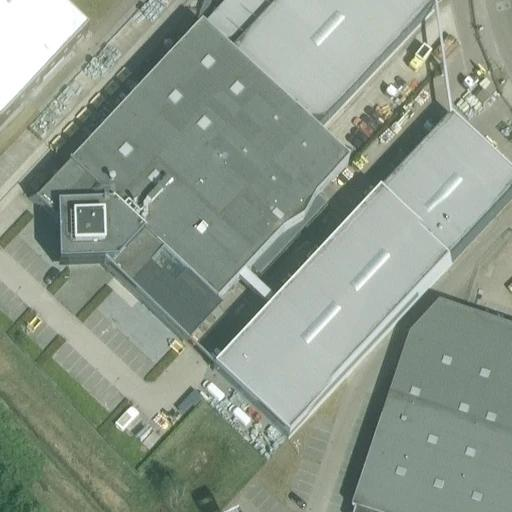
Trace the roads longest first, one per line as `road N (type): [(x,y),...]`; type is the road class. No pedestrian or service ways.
road 1 (unknown): [(0,250),(139,386),(169,390),(303,263),(511,40)]
road 2 (unknown): [(511,218),(400,331),(373,373),(322,511)]
road 3 (unknown): [(197,0),(0,216)]
